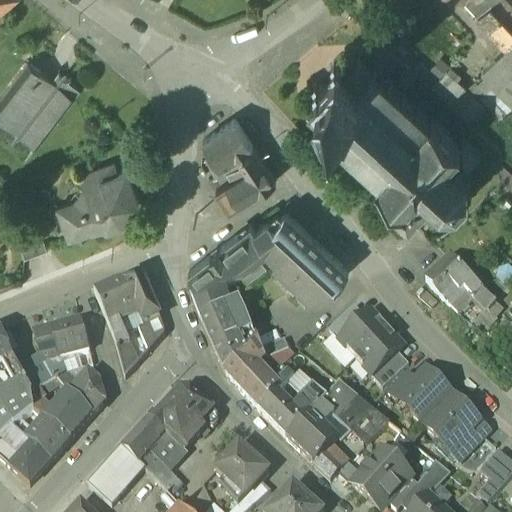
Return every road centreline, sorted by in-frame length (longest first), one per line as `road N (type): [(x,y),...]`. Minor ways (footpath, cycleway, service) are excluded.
road 1 (residential): [(195,77),(262,122),(422,323),(511,413)]
road 2 (residential): [(185,335),(197,368),(229,410),(336,511)]
road 3 (residential): [(185,335),(123,417),(34,511)]
road 4 (residential): [(169,246),(0,312)]
road 5 (residential): [(195,77),(174,139),(169,246)]
road 6 (residential): [(330,0),(195,77)]
road 7 (residential): [(79,0),(195,77)]
